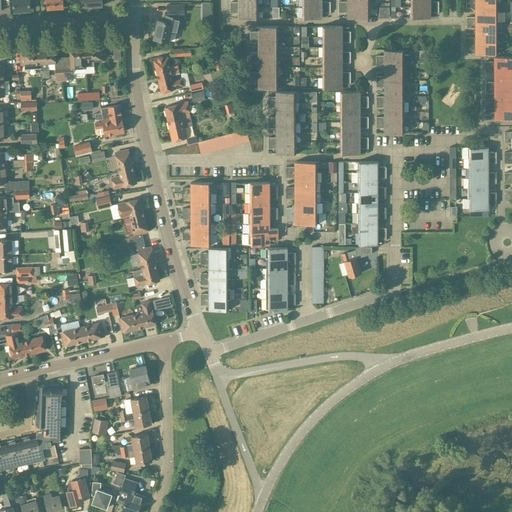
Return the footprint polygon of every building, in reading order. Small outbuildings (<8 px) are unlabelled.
[(31,10),(30,0),(13,0),(14,11),(31,10)] [(47,9),(64,8),(63,0),(42,0),(43,3),(46,3),(47,9)] [(475,12),(496,12),(496,1),(467,2),(467,7),(475,7),(475,12)] [(165,21),(158,20),(154,39),(169,42),(171,31),(177,32),(180,18),(178,18),(179,13),(184,13),(184,5),(167,5),(167,13),(168,13),(167,15),(166,15),(165,21)] [(368,6),(338,7),(339,12),(347,12),(347,17),(368,17),(368,6)] [(378,16),(389,16),(389,6),(377,6),(378,16)] [(438,6),(412,6),(412,17),(430,17),(430,12),(438,12),(438,6)] [(256,7),(230,7),(230,12),(238,12),(238,18),(257,18),(256,7)] [(330,7),(304,7),(304,17),(322,17),(322,12),(330,12),(330,7)] [(467,22),(496,22),(496,12),(475,12),(475,17),(467,17),(467,22)] [(475,32),(496,32),(496,22),(467,22),(467,27),(475,27),(475,32)] [(249,41),(255,41),(255,72),(250,72),(250,82),(256,82),(256,88),(272,88),(273,25),(256,25),(256,30),(250,30),(249,41)] [(324,36),(350,36),(350,31),(342,31),(342,26),(324,26),(324,36)] [(467,42),(496,42),(496,32),(475,32),(475,37),(467,37),(467,42)] [(350,36),(324,36),(324,46),(342,46),(342,42),(350,42),(350,36)] [(496,42),(467,42),(467,48),(476,48),(476,53),(496,53),(496,42)] [(84,47),(86,66),(94,66),(94,60),(105,59),(104,45),(84,47)] [(112,46),(112,58),(120,58),(121,46),(112,46)] [(342,46),(324,46),(324,57),(350,56),(350,51),(342,51),(342,46)] [(84,47),(70,48),(71,56),(72,67),(86,66),(84,47)] [(190,47),(170,49),(170,56),(191,55),(190,47)] [(54,48),(41,49),(41,68),(42,70),(48,70),(48,69),(47,63),(55,62),(55,57),(54,48)] [(41,49),(20,50),(21,64),(22,64),(24,64),(24,69),(41,68),(41,49)] [(376,61),(402,61),(402,50),(384,50),(384,55),(376,55),(376,61)] [(158,78),(172,75),(179,73),(177,65),(170,66),(167,55),(154,58),(158,78)] [(350,56),(324,57),(324,67),(342,67),(342,62),(350,62),(350,56)] [(486,67),(511,66),(511,56),(494,56),(494,61),(486,61),(486,67)] [(384,71),(402,71),(402,61),(376,61),(376,66),(384,66),(384,71)] [(494,77),(511,76),(511,66),(486,67),(486,72),(494,72),(494,77)] [(64,67),(55,68),(56,76),(57,76),(57,81),(64,80),(64,67)] [(64,67),(64,80),(72,80),(72,75),(73,75),(72,67),(64,67)] [(342,67),(324,67),(324,77),(350,77),(350,72),(342,72),(342,67)] [(40,70),(31,70),(32,85),(41,85),(40,70)] [(376,81),(402,81),(402,71),(384,71),(384,76),(376,76),(376,81)] [(172,75),(158,78),(161,91),(184,86),(182,76),(173,78),(172,75)] [(486,87),(511,87),(511,76),(494,77),(494,82),(486,82),(486,87)] [(350,77),(324,77),(324,88),(342,88),(342,82),(350,82),(350,77)] [(384,91),(402,91),(402,81),(376,81),(376,86),(384,86),(384,91)] [(202,82),(189,85),(190,91),(203,88),(202,82)] [(494,97),(511,97),(511,87),(486,87),(486,92),(494,92),(494,97)] [(21,90),(21,98),(21,102),(32,101),(31,89),(21,90)] [(99,98),(99,91),(77,92),(78,99),(99,98)] [(192,94),(194,102),(205,100),(203,91),(192,94)] [(268,101),(294,101),(294,91),(276,91),(276,96),(268,96),(268,101)] [(342,101),(368,101),(368,96),(360,96),(360,91),(342,91),(342,101)] [(376,101),(402,101),(402,91),(384,91),(384,96),(376,96),(376,101)] [(486,108),(511,107),(511,97),(494,97),(494,102),(486,102),(486,108)] [(32,101),(21,102),(21,110),(37,110),(37,101),(32,101)] [(168,120),(182,117),(181,113),(190,111),(188,101),(165,106),(168,120)] [(294,101),(268,101),(268,107),(276,107),(276,112),(294,111),(294,101)] [(342,112),(360,112),(360,107),(368,107),(368,101),(342,101),(342,112)] [(384,112),(402,111),(402,101),(376,101),(376,107),(384,107),(384,112)] [(111,120),(122,118),(119,104),(101,107),(102,112),(96,113),(97,119),(103,118),(110,117),(111,120)] [(511,107),(486,108),(486,113),(494,113),(494,118),(511,118),(511,107)] [(294,111),(276,112),(276,116),(268,116),(268,122),(294,122),(298,122),(298,111),(294,111)] [(376,122),(402,122),(402,111),(384,112),(384,116),(376,116),(376,122)] [(342,122),(368,122),(368,116),(360,116),(360,112),(342,112),(342,122)] [(182,117),(168,120),(173,140),(186,137),(184,126),(192,124),(190,115),(182,117)] [(110,117),(103,118),(103,121),(95,123),(96,129),(104,128),(105,135),(124,131),(122,118),(111,120),(110,117)] [(294,122),(268,122),(268,127),(276,127),(276,132),(294,132),(294,122)] [(342,132),(360,132),(360,127),(368,127),(368,122),(342,122),(342,132)] [(402,122),(376,122),(376,127),(384,127),(384,132),(402,132),(402,122)] [(241,130),(244,142),(250,140),(247,132),(247,128),(241,130)] [(244,142),(241,130),(236,131),(239,143),(244,142)] [(239,143),(236,131),(231,133),(234,144),(239,143)] [(294,132),(276,132),(276,137),(268,137),(268,142),(294,142),(294,132)] [(342,142),(368,142),(368,137),(360,137),(360,132),(342,132),(342,142)] [(38,143),(37,133),(21,133),(21,144),(38,143)] [(234,144),(231,133),(226,134),(229,146),(234,144)] [(229,146),(226,134),(220,135),(223,147),(229,146)] [(198,141),(196,135),(186,137),(188,145),(198,142),(198,141)] [(223,147),(220,135),(215,137),(218,149),(223,147)] [(218,149),(215,137),(210,138),(213,150),(218,149)] [(213,150),(210,138),(204,140),(207,152),(213,150)] [(207,152),(204,140),(198,141),(198,142),(201,153),(207,152)] [(92,150),(90,141),(74,144),(76,154),(92,150)] [(294,142),(268,142),(268,148),(276,148),(276,153),(294,153),(294,142)] [(368,142),(342,142),(342,153),(360,153),(360,147),(368,147),(368,142)] [(471,157),(497,157),(497,152),(489,152),(489,146),(471,146),(471,157)] [(119,169),(133,166),(129,149),(116,152),(119,169)] [(106,159),(104,150),(91,153),(93,162),(98,161),(98,160),(106,159)] [(0,168),(8,168),(14,167),(13,160),(4,160),(4,153),(0,152),(0,168)] [(24,153),(24,166),(33,166),(33,153),(24,153)] [(471,157),(471,167),(489,167),(489,163),(497,163),(497,157),(471,157)] [(337,170),(337,160),(329,161),(330,171),(337,170)] [(286,172),(316,172),(316,161),(295,161),(295,166),(286,166),(286,172)] [(360,161),(360,172),(386,172),(386,166),(378,166),(378,161),(360,161)] [(133,166),(119,169),(121,175),(112,177),(114,187),(137,182),(133,166)] [(489,167),(471,167),(471,177),(497,177),(497,172),(489,172),(489,167)] [(8,168),(0,168),(0,183),(6,183),(5,176),(8,176),(8,168)] [(295,182),(316,182),(316,172),(286,172),(286,177),(295,177),(295,182)] [(360,172),(360,182),(378,182),(378,177),(386,177),(386,172),(360,172)] [(471,177),(471,188),(489,188),(489,183),(497,183),(497,177),(471,177)] [(15,189),(29,188),(29,180),(15,181),(15,189)] [(183,192),(209,192),(209,182),(191,182),(191,187),(183,187),(183,192)] [(252,192),(278,192),(278,187),(270,187),(270,182),(252,182),(252,192)] [(286,192),(316,192),(316,182),(295,182),(295,187),(286,187),(286,192)] [(360,182),(360,192),(386,192),(386,187),(378,187),(378,182),(360,182)] [(29,188),(15,189),(16,198),(30,198),(29,188)] [(471,198),(497,198),(497,192),(489,192),(489,188),(471,188),(471,198)] [(79,193),(69,194),(69,200),(87,199),(87,189),(79,189),(79,193)] [(191,203),(209,203),(209,192),(183,192),(183,198),(191,198),(191,203)] [(252,203),(270,203),(270,198),(278,198),(278,192),(252,192),(252,203)] [(295,202),(316,202),(316,192),(286,192),(286,198),(295,198),(295,202)] [(360,192),(360,202),(378,202),(378,197),(386,197),(386,192),(360,192)] [(112,205),(110,195),(96,198),(98,208),(112,205)] [(0,211),(10,211),(9,196),(0,196),(0,211)] [(65,203),(64,196),(57,197),(58,204),(65,203)] [(130,215),(144,212),(141,198),(118,203),(120,213),(129,211),(130,215)] [(497,203),(497,198),(471,198),(471,209),(489,209),(489,203),(497,203)] [(286,213),(316,213),(316,202),(295,202),(295,207),(286,207),(286,213)] [(378,202),(360,202),(360,212),(386,212),(386,207),(378,207),(378,202)] [(183,213),(209,213),(209,203),(191,203),(191,208),(183,208),(183,213)] [(252,213),(278,213),(278,207),(270,207),(270,203),(252,203),(252,213)] [(10,211),(0,211),(0,227),(7,227),(7,219),(10,219),(10,211)] [(144,212),(130,215),(135,235),(148,231),(144,212)] [(360,212),(360,223),(378,223),(378,218),(386,218),(386,212),(360,212)] [(191,223),(209,223),(209,213),(183,213),(183,218),(191,218),(191,223)] [(252,223),(270,223),(270,218),(278,218),(278,213),(252,213),(252,223)] [(316,213),(286,213),(286,218),(295,218),(295,223),(316,223),(316,213)] [(183,233),(209,233),(209,223),(191,223),(191,228),(183,228),(183,233)] [(252,233),(278,233),(278,228),(270,228),(270,223),(252,223),(252,233)] [(360,223),(360,233),(386,233),(386,228),(378,228),(378,223),(360,223)] [(209,233),(183,233),(183,239),(191,239),(191,244),(209,244),(209,233)] [(278,233),(252,233),(252,244),(270,244),(270,239),(278,239),(278,233)] [(386,233),(360,233),(360,244),(378,244),(378,238),(386,238),(386,233)] [(131,248),(145,246),(143,234),(129,236),(131,248)] [(57,252),(65,251),(69,251),(67,237),(55,238),(57,252)] [(0,255),(12,255),(11,239),(0,239),(0,255)] [(361,272),(357,258),(372,253),(372,246),(355,246),(355,249),(342,253),(349,276),(361,272)] [(142,266),(156,263),(152,247),(138,250),(142,266)] [(200,252),(200,258),(227,258),(227,247),(208,247),(208,252),(200,252)] [(269,258),(295,258),(295,252),(287,252),(287,247),(269,247),(269,258)] [(12,255),(0,255),(0,270),(12,270),(12,255)] [(208,263),(208,268),(227,268),(227,258),(200,258),(200,263),(208,263)] [(269,268),(287,268),(287,263),(295,263),(295,258),(269,258),(269,268)] [(156,263),(142,266),(144,273),(135,275),(137,285),(160,280),(156,263)] [(17,276),(31,276),(34,275),(33,266),(16,267),(17,276)] [(200,273),(200,278),(227,278),(227,268),(208,268),(208,273),(200,273)] [(269,278),(295,278),(295,273),(287,273),(287,268),(269,268),(269,278)] [(208,284),(208,288),(227,288),(227,278),(200,278),(200,284),(208,284)] [(269,288),(288,288),(288,283),(295,283),(295,278),(269,278),(269,288)] [(0,283),(0,303),(12,303),(16,303),(16,285),(14,283),(0,283)] [(227,288),(208,288),(208,293),(200,293),(200,299),(227,299),(230,299),(230,288),(227,288)] [(269,298),(296,298),(296,293),(288,293),(288,288),(269,288),(269,298)] [(154,308),(167,307),(168,317),(173,317),(170,296),(153,298),(154,308)] [(296,298),(269,298),(269,309),(288,309),(288,304),(296,304),(296,298)] [(227,299),(200,299),(200,304),(209,304),(209,309),(227,309),(227,299)] [(106,304),(108,311),(112,310),(113,315),(119,314),(116,301),(106,304)] [(136,315),(139,328),(156,324),(151,301),(141,304),(143,313),(136,315)] [(12,303),(0,303),(0,317),(23,317),(22,307),(13,307),(12,303)] [(108,311),(106,304),(96,306),(98,315),(104,314),(104,312),(108,311)] [(50,325),(47,314),(36,318),(38,327),(45,326),(50,325)] [(139,328),(136,315),(119,318),(123,332),(139,328)] [(54,324),(50,325),(52,333),(58,332),(56,323),(54,323),(54,324)] [(81,328),(84,341),(104,336),(100,323),(81,328)] [(84,341),(81,328),(61,332),(64,346),(84,341)] [(26,355),(23,341),(19,342),(17,333),(7,335),(13,358),(26,355)] [(23,341),(26,355),(46,350),(43,337),(23,341)] [(130,368),(132,376),(126,377),(129,390),(150,385),(146,365),(130,368)] [(119,385),(116,371),(107,373),(110,387),(108,387),(110,397),(115,396),(113,386),(119,385)] [(106,383),(104,373),(92,375),(94,385),(106,383)] [(72,389),(88,389),(87,375),(71,376),(72,389)] [(36,424),(45,424),(44,433),(37,435),(37,434),(0,443),(0,469),(58,455),(54,438),(54,435),(61,435),(63,385),(37,385),(36,424)] [(121,414),(149,409),(147,396),(131,399),(132,406),(120,408),(121,414)] [(93,410),(107,408),(106,397),(91,399),(93,410)] [(149,409),(121,414),(122,421),(135,418),(136,426),(152,423),(149,409)] [(93,430),(104,433),(107,420),(95,418),(93,430)] [(128,451),(150,447),(148,433),(132,436),(133,443),(127,444),(127,445),(128,451)] [(129,456),(128,451),(127,445),(120,446),(122,457),(129,456)] [(128,451),(129,456),(129,457),(136,456),(137,464),(153,461),(150,447),(128,451)] [(92,463),(92,448),(80,449),(81,464),(92,463)] [(125,461),(112,459),(110,467),(123,470),(125,461)] [(91,482),(87,481),(88,470),(80,469),(80,476),(75,477),(72,478),(69,481),(67,485),(67,487),(68,490),(67,491),(71,505),(83,502),(81,496),(89,494),(90,494),(91,482)] [(117,471),(114,482),(121,485),(125,473),(117,471)] [(30,491),(37,489),(33,476),(27,478),(30,491)] [(129,511),(138,511),(144,496),(134,492),(137,482),(126,478),(118,501),(125,503),(123,509),(129,511)] [(107,508),(112,494),(100,490),(101,483),(93,482),(92,496),(94,497),(93,500),(95,503),(107,508)] [(14,511),(13,506),(16,505),(12,491),(3,494),(7,507),(0,509),(0,511),(14,511)] [(63,507),(59,495),(52,497),(51,493),(44,495),(48,511),(63,507)] [(39,511),(36,497),(28,499),(28,502),(21,504),(23,511),(39,511)]
